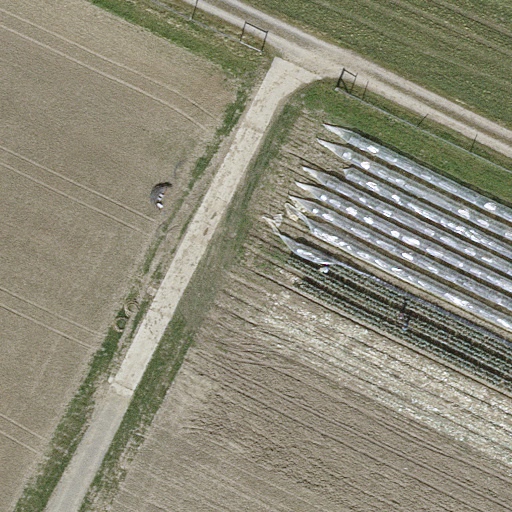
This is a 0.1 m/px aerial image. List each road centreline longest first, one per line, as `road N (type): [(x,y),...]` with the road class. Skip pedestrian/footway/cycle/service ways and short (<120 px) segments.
road 1 (track): [(70,511),(301,49)]
road 2 (track): [(301,49),(511,145)]
